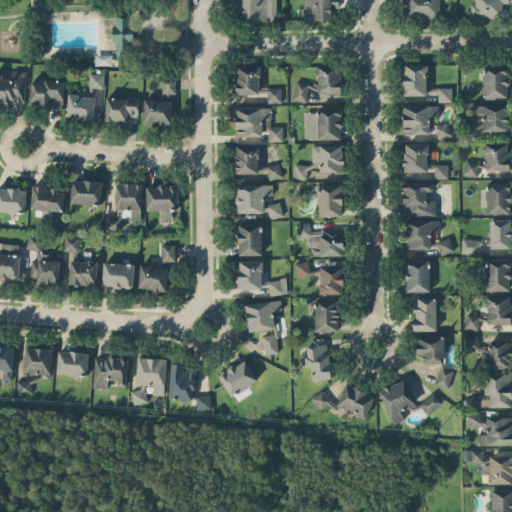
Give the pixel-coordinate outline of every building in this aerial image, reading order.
[(233,0),(233,8),(241,8),(241,18),(274,18),(274,0),(233,0)] [(303,0),(303,18),(328,18),(328,8),(337,8),(337,0),(303,0)] [(438,0),(402,0),(402,17),(438,17),(438,0)] [(469,0),(469,15),(508,15),(508,0),(469,0)] [(111,52),(130,52),(130,12),(111,12),(111,52)] [(402,94),(425,94),(425,63),(402,63),(402,94)] [(279,86),(259,86),(259,64),(234,65),(234,92),(266,92),(266,100),(280,100),(279,86)] [(340,91),(340,65),(315,65),(315,91),(340,91)] [(507,65),(482,65),(482,95),(507,95),(507,65)] [(0,70),(0,100),(23,103),(25,70),(10,69),(9,77),(1,77),(1,71),(0,70)] [(90,86),(102,86),(102,73),(90,73),(90,86)] [(174,75),(161,75),(161,92),(174,92),(174,75)] [(62,104),(63,79),(30,77),(29,103),(62,104)] [(305,100),(308,82),(295,80),(292,98),(305,100)] [(450,100),(450,86),(438,86),(438,100),(450,100)] [(92,118),(93,94),(67,93),(66,117),(92,118)] [(136,113),(137,97),(104,95),(104,120),(126,121),(126,113),(136,113)] [(170,123),(170,97),(142,97),(142,123),(170,123)] [(507,129),(507,103),(471,103),(471,114),(482,114),(482,129),(507,129)] [(402,132),(428,132),(428,114),(436,114),(436,104),(402,104),(402,132)] [(233,105),(234,133),(265,133),(265,139),(281,139),(281,125),(270,125),(270,105),(233,105)] [(340,136),(340,106),(315,106),(315,136),(340,136)] [(462,138),(476,138),(477,124),(462,123),(462,138)] [(437,136),(449,136),(449,126),(437,126),(437,136)] [(426,142),(402,142),(402,170),(426,170),(426,142)] [(508,168),(508,142),(485,142),(485,168),(508,168)] [(293,162),(293,176),(306,176),(306,169),(342,169),(342,143),(311,144),(311,162),(293,162)] [(233,173),(265,173),(265,176),(279,176),(279,164),(257,164),(257,144),(233,144),(233,173)] [(477,174),(477,160),(464,159),(463,174),(477,174)] [(446,175),(445,165),(435,166),(436,176),(446,175)] [(101,180),(71,178),(69,201),(99,203),(101,180)] [(486,212),(509,212),(509,180),(486,180),(486,212)] [(140,182),(115,181),(114,214),(104,214),(104,227),(120,228),(121,217),(139,217),(140,182)] [(402,181),(402,215),(432,215),(432,181),(402,181)] [(176,209),(176,183),(145,183),(145,209),(176,209)] [(271,193),(271,183),(235,183),(235,210),(261,210),(261,193),(271,193)] [(340,183),(317,183),(317,214),(340,214),(340,183)] [(30,208),(62,209),(62,186),(30,185),(30,208)] [(24,186),(0,186),(0,210),(24,210),(24,186)] [(267,216),(280,214),(279,201),(265,203),(267,216)] [(510,217),(488,217),(488,246),(510,246),(510,217)] [(438,231),(438,219),(403,219),(403,246),(430,246),(430,231),(438,231)] [(343,254),(342,227),(310,228),(310,221),(296,222),(296,236),(308,235),(308,254),(343,254)] [(260,222),(236,222),(236,253),(260,253),(260,222)] [(58,257),(39,255),(41,235),(27,234),(26,247),(32,248),(30,280),(57,281),(58,257)] [(78,250),(78,236),(64,236),(64,249),(78,250)] [(437,252),(451,250),(449,237),(436,239),(437,252)] [(460,252),(479,252),(479,238),(461,237),(460,252)] [(0,276),(17,278),(19,243),(0,242),(0,276)] [(174,259),(174,242),(161,242),(161,259),(174,259)] [(509,289),(509,257),(485,257),(484,289),(509,289)] [(95,259),(68,258),(68,284),(95,284),(95,259)] [(236,287),(260,287),(260,258),(236,258),(236,287)] [(428,258),(404,258),(404,290),(428,290),(428,258)] [(307,273),(307,260),(295,261),(296,273),(307,273)] [(131,261),(101,261),(101,287),(131,287),(131,261)] [(165,265),(138,264),(137,288),(164,289),(165,265)] [(318,292),(342,292),(342,264),(318,264),(318,292)] [(268,293),(285,292),(285,277),(268,277),(268,293)] [(510,295),(485,295),(485,322),(510,322),(510,295)] [(434,329),(434,296),(412,296),(412,329),(434,329)] [(247,330),(273,326),(271,310),(280,309),(279,298),(244,303),(247,330)] [(313,328),(336,328),(336,298),(313,298),(313,328)] [(477,327),(477,314),(464,313),(464,327),(477,327)] [(275,351),(275,334),(263,334),(263,351),(275,351)] [(416,353),(422,353),(422,361),(446,361),(446,335),(416,335),(416,353)] [(480,366),(511,367),(511,341),(477,341),(477,335),(464,335),(464,349),(480,349),(480,366)] [(328,337),(305,338),(306,377),(329,377),(328,337)] [(0,378),(12,378),(13,344),(0,343),(0,378)] [(23,372),(50,372),(50,346),(24,346),(23,372)] [(87,350),(57,349),(56,373),(86,374),(87,350)] [(124,387),(127,355),(95,352),(92,384),(124,387)] [(165,357),(137,355),(135,382),(146,383),(146,390),(163,391),(165,357)] [(230,394),(256,379),(244,358),(217,373),(230,394)] [(194,364),(170,362),(168,396),(191,398),(194,364)] [(447,386),(452,370),(439,366),(434,382),(447,386)] [(485,405),(511,405),(511,372),(485,372),(485,405)] [(377,390),(393,422),(404,416),(400,408),(413,401),(401,378),(377,390)] [(30,391),(30,380),(16,380),(16,391),(30,391)] [(363,416),(373,394),(345,382),(335,404),(363,416)] [(130,389),(132,403),(146,401),(144,387),(130,389)] [(320,410),(331,402),(323,389),(311,397),(320,410)] [(440,400),(431,391),(418,403),(427,413),(440,400)] [(196,408),(210,408),(210,394),(196,395),(196,408)] [(467,414),(469,423),(480,420),(477,411),(467,414)] [(477,443),(511,443),(511,414),(485,414),(485,432),(477,432),(477,443)] [(486,461),(486,482),(511,482),(511,454),(485,454),(485,448),(466,448),(466,461),(486,461)] [(511,511),(511,488),(491,488),(491,511),(511,511)]
